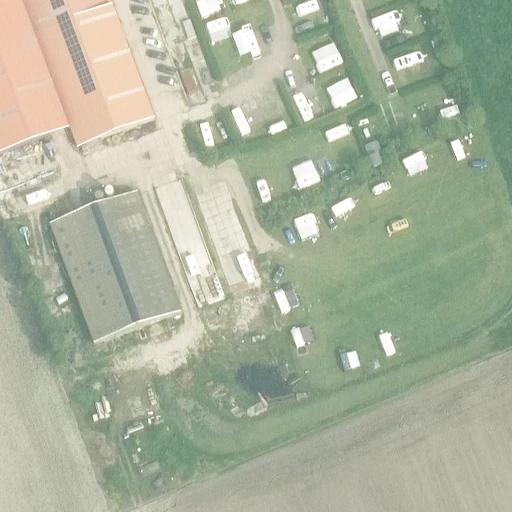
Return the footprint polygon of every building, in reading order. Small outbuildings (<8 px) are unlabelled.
[(0,0),(0,153),(69,128),(77,149),(154,121),(108,0),(0,0)] [(271,5),(270,0),(247,0),(249,9),(271,5)] [(305,25),(332,17),(327,0),(303,0),(297,2),(305,25)] [(388,11),(406,9),(404,0),(396,0),(386,1),(388,11)] [(157,30),(169,26),(161,4),(149,8),(157,30)] [(227,4),(212,11),(220,29),(235,22),(227,4)] [(325,61),(351,52),(342,29),(316,39),(325,61)] [(428,33),(401,42),(408,61),(434,53),(428,33)] [(252,53),(225,62),(233,85),(260,76),(252,53)] [(341,98),(365,85),(354,64),(330,76),(341,98)] [(307,110),(322,101),(308,78),(293,87),(307,110)] [(267,110),(293,100),(285,79),(259,89),(267,110)] [(448,106),(463,102),(458,83),(443,87),(448,106)] [(386,115),(389,127),(418,120),(415,108),(386,115)] [(243,212),(227,165),(214,169),(222,194),(228,192),(234,207),(218,213),(220,220),(243,212)] [(50,226),(94,346),(180,314),(136,194),(50,226)] [(248,272),(279,267),(277,252),(246,257),(248,272)]
